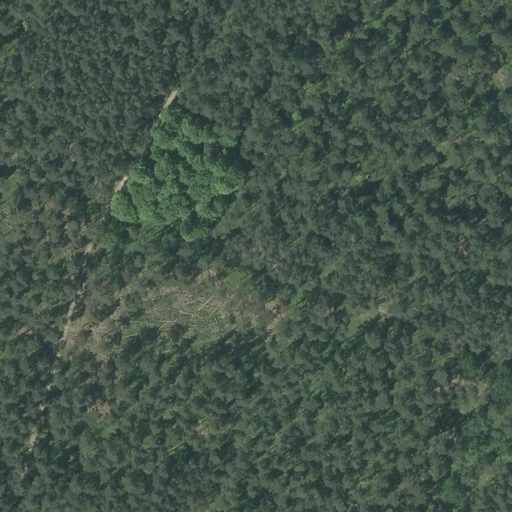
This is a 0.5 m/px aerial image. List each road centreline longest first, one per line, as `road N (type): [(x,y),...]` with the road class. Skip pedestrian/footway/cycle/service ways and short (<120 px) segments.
road 1 (track): [(231,0),(110,203),(81,270),(10,511)]
road 2 (track): [(511,364),(0,158)]
